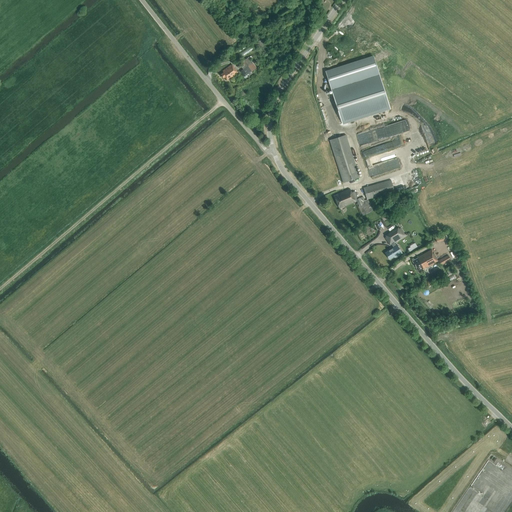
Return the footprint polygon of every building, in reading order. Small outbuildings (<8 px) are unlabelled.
[(243,56),(255,49),(252,45),(241,53),(243,56)] [(362,48),(357,54),(366,63),(372,57),(362,48)] [(254,64),(249,58),(248,57),(244,60),(241,63),(242,64),(240,66),(243,69),(248,65),(250,67),(254,64)] [(231,78),(238,73),(232,64),(223,71),(224,72),(221,75),(223,78),(225,77),(227,80),(231,77),(231,78)] [(331,90),(342,124),(347,122),(390,108),(379,75),(331,90)] [(403,125),(402,123),(407,122),(406,119),(393,124),(394,128),(403,125)] [(346,135),(330,140),(343,182),(360,177),(346,135)] [(469,140),(458,145),(460,149),(471,143),(469,140)] [(366,159),(369,167),(394,160),(392,152),(366,159)] [(374,176),(398,168),(396,161),(372,169),(374,176)] [(394,191),(391,180),(364,188),(367,199),(394,191)] [(373,211),(371,205),(369,206),(367,199),(361,202),(360,198),(358,199),(355,191),(351,193),(350,189),(334,195),(339,208),(356,201),(363,215),(373,211)] [(393,247),(385,253),(389,260),(394,257),(395,258),(400,255),(400,254),(395,246),(396,246),(394,242),(401,238),(405,236),(405,235),(402,231),(400,228),(399,229),(398,227),(394,230),(385,236),(386,237),(385,238),(390,245),(391,244),(393,247)] [(437,242),(446,239),(444,233),(435,237),(437,242)] [(433,254),(431,250),(417,258),(418,258),(413,261),(418,271),(423,268),(424,269),(437,262),(438,264),(440,263),(441,265),(450,260),(446,252),(444,253),(446,257),(440,260),(438,261),(433,253),(433,254)]
